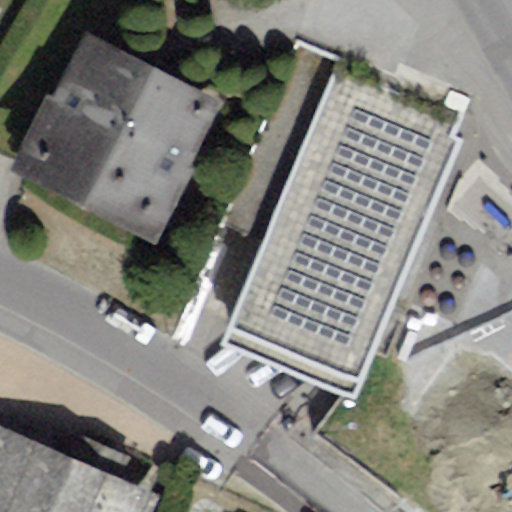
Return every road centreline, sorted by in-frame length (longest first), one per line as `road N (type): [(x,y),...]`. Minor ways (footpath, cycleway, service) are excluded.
road 1 (residential): [(0,291),(135,354),(334,511)]
road 2 (unknown): [(255,0),(507,34)]
